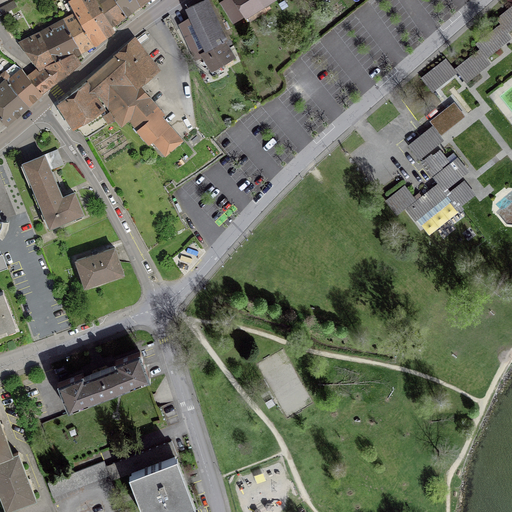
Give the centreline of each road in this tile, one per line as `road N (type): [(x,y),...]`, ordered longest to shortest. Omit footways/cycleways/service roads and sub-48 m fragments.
road 1 (residential): [(155,310),(188,291),(283,183),(488,0)]
road 2 (residential): [(155,310),(110,206),(43,106)]
road 3 (residential): [(219,511),(155,310)]
road 4 (primary): [(43,106),(172,0)]
road 5 (residential): [(155,310),(0,369)]
